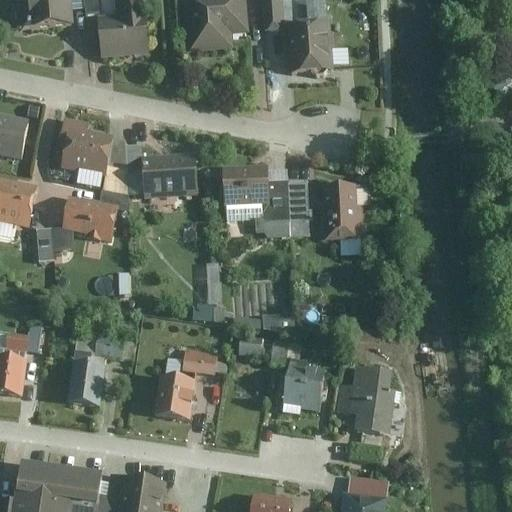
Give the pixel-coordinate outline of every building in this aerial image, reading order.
[(70,31),(67,0),(34,0),(38,34),(70,31)] [(100,16),(96,0),(84,0),(87,19),(100,16)] [(250,40),(246,0),(186,0),(184,0),(190,59),(231,55),(230,42),(250,40)] [(283,32),(282,1),(261,2),(262,33),(283,32)] [(148,60),(143,5),(121,7),(122,21),(98,23),(102,64),(148,60)] [(336,79),(329,28),(287,33),(294,84),(336,79)] [(27,129),(0,123),(0,159),(19,163),(27,129)] [(89,129),(65,126),(59,170),(102,177),(107,142),(87,139),(89,129)] [(121,152),(122,146),(107,142),(102,177),(103,193),(129,198),(121,152)] [(142,163),(140,149),(121,152),(129,198),(148,195),(142,163)] [(192,157),(142,163),(148,195),(147,203),(196,197),(192,157)] [(266,171),(223,173),(226,223),(269,221),(268,187),(266,171)] [(35,193),(0,186),(0,227),(27,233),(35,193)] [(309,238),(308,186),(286,187),(287,239),(309,238)] [(287,239),(286,187),(268,187),(269,221),(269,239),(287,239)] [(367,248),(363,191),(320,194),(324,251),(367,248)] [(129,198),(103,193),(101,208),(116,210),(128,212),(129,198)] [(101,208),(69,202),(64,232),(110,240),(116,210),(101,208)] [(100,297),(134,294),(133,274),(98,277),(100,297)] [(124,361),(127,341),(99,336),(95,356),(124,361)] [(35,340),(9,339),(8,352),(34,353),(35,340)] [(291,353),(272,351),(270,378),(289,380),(289,372),(291,353)] [(216,359),(185,355),(182,374),(213,378),(216,359)] [(0,398),(28,398),(28,364),(0,364),(0,398)] [(101,413),(106,373),(73,369),(68,409),(101,413)] [(396,444),(402,373),(355,369),(353,390),(341,389),(339,418),(354,419),(353,440),(396,444)] [(321,417),(326,376),(289,372),(289,380),(285,413),(321,417)] [(192,425),(197,388),(164,384),(160,421),(192,425)] [(165,511),(168,489),(111,482),(108,503),(98,502),(101,480),(21,470),(15,511),(165,511)] [(385,511),(387,503),(343,498),(341,511),(385,511)] [(289,511),(290,503),(254,500),(252,511),(289,511)]
